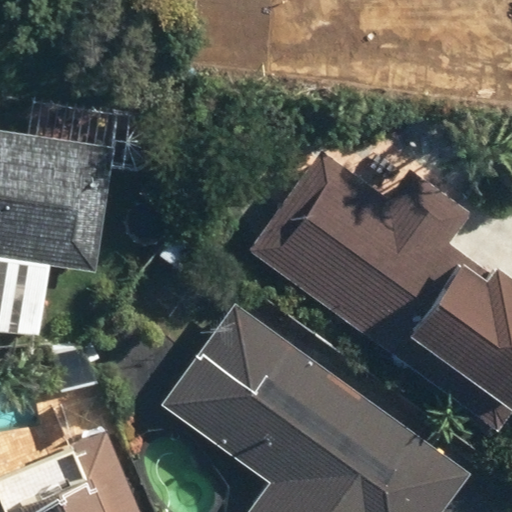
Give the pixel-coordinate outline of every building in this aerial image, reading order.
[(357,61),(358,46),(433,50),(432,65),(511,68),(511,0),(245,0),(244,23),(266,24),(264,57),(357,61)] [(115,139),(0,121),(0,323),(39,330),(50,259),(96,266),(115,139)] [(321,142),(248,244),(498,423),(511,403),(511,260),(495,248),(486,260),(451,235),(472,206),(409,161),(388,190),(321,142)] [(439,511),(473,465),(235,294),(160,398),(268,475),(241,511),(439,511)] [(143,511),(105,420),(0,463),(0,466),(19,511),(143,511)]
